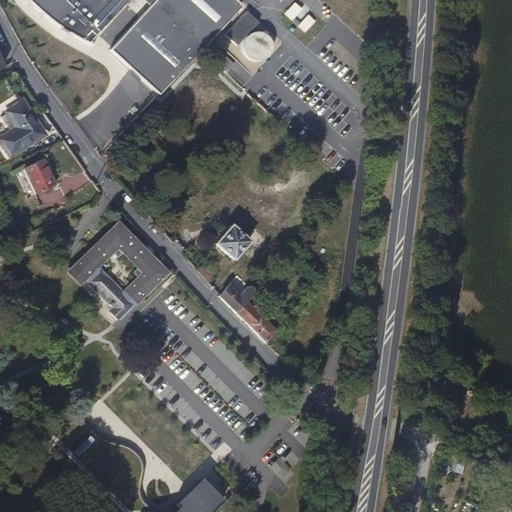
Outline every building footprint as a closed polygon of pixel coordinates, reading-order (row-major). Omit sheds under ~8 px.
[(25,0),(27,1),(32,7),(39,13),(48,21),(53,24),(60,30),(69,35),(71,37),(81,42),(88,46),(92,47),(87,43),(83,39),(90,33),(94,37),(99,33),(128,0),(25,0)] [(230,0),(155,0),(155,1),(203,45),(206,41),(238,7),(230,0)] [(178,27),(201,47),(203,45),(155,1),(153,3),(178,27)] [(153,3),(151,5),(199,49),(201,47),(178,27),(153,3)] [(296,10),(290,4),(281,15),(287,20),(296,10)] [(110,51),(158,95),(199,49),(151,5),(110,51)] [(325,22),(334,13),(325,5),(317,14),(325,22)] [(255,23),(243,13),(222,36),(234,47),(255,23)] [(309,21),(302,16),(293,26),(299,32),(309,21)] [(242,55),(261,35),(259,34),(258,33),(256,33),(252,32),(249,33),(246,35),(243,37),(241,40),(240,43),(240,44),(239,46),(240,50),(241,53),(242,55)] [(87,43),(94,37),(90,33),(83,39),(87,43)] [(263,37),(262,36),(261,35),(242,55),(243,56),(244,57),(246,58),(249,60),(253,60),(255,60),(256,60),(259,59),(261,59),(262,57),(265,54),(266,51),(267,50),(267,48),(267,44),(267,43),(266,41),(266,39),(265,38),(263,37)] [(238,64),(231,71),(244,83),(251,76),(238,64)] [(189,108),(202,120),(225,95),(200,72),(172,101),(184,112),(189,108)] [(42,137),(20,103),(3,114),(14,130),(0,139),(0,146),(8,159),(42,137)] [(36,194),(54,184),(39,159),(22,170),(36,194)] [(200,195),(208,184),(191,173),(184,184),(200,195)] [(264,210),(285,205),(279,183),(258,189),(264,210)] [(42,204),(60,203),(60,194),(41,194),(42,204)] [(289,222),(271,242),(285,255),(304,235),(289,222)] [(168,273),(120,223),(71,270),(81,281),(87,276),(110,302),(109,302),(114,307),(110,310),(119,319),(168,273)] [(231,260),(247,241),(239,234),(230,226),(213,244),(231,260)] [(192,267),(198,262),(188,251),(182,256),(192,267)] [(207,282),(213,276),(202,264),(196,269),(207,282)] [(227,287),(219,297),(229,308),(238,298),(227,287)] [(238,298),(229,308),(234,313),(252,295),(246,290),(238,298)] [(234,313),(248,327),(258,316),(251,309),(259,300),(252,295),(234,313)] [(274,331),(273,330),(258,316),(248,327),(264,343),(274,331)] [(100,440),(83,418),(56,437),(119,511),(213,511),(222,506),(197,479),(169,506),(172,511),(147,511),(141,504),(141,484),(136,451),(100,440)] [(240,479),(244,485),(254,478),(250,472),(240,479)]
